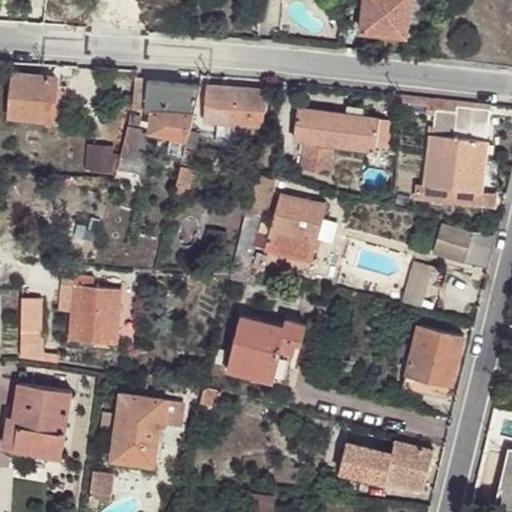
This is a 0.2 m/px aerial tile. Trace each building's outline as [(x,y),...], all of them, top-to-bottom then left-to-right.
[(364,0),(361,30),(406,35),(407,22),(409,0),(364,0)] [(416,0),(409,0),(407,22),(415,22),(416,0)] [(53,119),(57,84),(57,77),(12,72),(8,114),(46,118),(53,119)] [(135,103),(148,104),(149,82),(137,80),(135,103)] [(168,152),(183,156),(184,151),(186,143),(187,138),(200,88),(149,82),(148,104),(147,109),(157,111),(152,130),(172,135),(168,152)] [(67,85),(57,84),(53,119),(46,118),(46,124),(63,126),(67,85)] [(233,124),(247,125),(262,126),(266,92),(206,88),(203,123),(217,124),(234,125),(233,124)] [(459,107),(437,104),(436,109),(458,112),(459,107)] [(458,112),(436,109),(433,134),(427,186),(480,193),(490,111),(459,107),(458,112)] [(375,146),(380,119),(361,116),(362,110),(348,108),(347,115),(298,109),(295,140),(370,150),(369,157),(377,158),(378,150),(375,150),(375,146)] [(129,126),(118,167),(142,173),(146,155),(135,152),(141,129),(137,128),(140,115),(131,114),(129,126)] [(395,120),(380,119),(375,146),(392,148),(395,120)] [(246,145),(247,125),(233,124),(234,125),(217,124),(216,143),(222,149),(232,150),(238,145),(246,145)] [(304,144),(300,166),(329,171),(333,149),(304,144)] [(175,187),(173,197),(181,199),(184,190),(187,190),(192,170),(191,170),(192,163),(191,163),(182,161),(181,168),(175,187)] [(252,218),(258,220),(263,221),(274,177),(255,172),(246,211),(253,213),(252,218)] [(480,193),(427,186),(425,197),(492,205),(493,194),(480,193)] [(278,193),(264,248),(310,261),(324,204),(278,193)] [(231,271),(240,272),(241,269),(244,259),(247,260),(249,254),(258,220),(252,218),(253,213),(246,211),(231,271)] [(444,222),(437,250),(468,258),(475,231),(444,222)] [(436,261),(419,257),(411,289),(429,293),(436,261)] [(231,271),(228,280),(237,283),(240,272),(231,271)] [(74,277),(74,286),(93,287),(93,278),(74,277)] [(93,287),(74,286),(68,340),(115,345),(120,289),(93,287)] [(429,293),(411,289),(410,294),(428,298),(429,293)] [(21,331),(40,331),(40,298),(22,298),(21,331)] [(415,324),(417,316),(399,311),(397,319),(415,324)] [(291,343),(301,345),(305,326),(287,321),(285,327),(242,316),(228,372),(274,383),(282,351),(288,353),(291,343)] [(420,326),(408,373),(437,379),(454,384),(465,337),(420,326)] [(22,357),(40,359),(40,331),(21,331),(22,357)] [(298,356),(301,345),(291,343),(288,353),(293,354),(298,356)] [(282,351),(274,383),(285,386),(289,370),(293,354),(288,353),(282,351)] [(294,372),(298,356),(293,354),(289,370),(294,372)] [(437,379),(408,373),(406,384),(434,391),(437,379)] [(437,379),(434,391),(450,395),(454,384),(437,379)] [(17,450),(62,456),(70,390),(18,381),(12,416),(7,415),(2,445),(14,446),(14,449),(17,450)] [(165,427),(168,402),(120,395),(110,461),(155,467),(160,426),(165,427)] [(182,404),(168,402),(165,427),(179,429),(182,404)] [(387,480),(388,480),(425,488),(435,451),(396,443),(393,455),(387,480)] [(387,484),(388,480),(387,480),(393,455),(348,444),(340,474),(387,484)] [(511,498),(511,447),(511,448),(501,496),(511,498)] [(61,462),(62,456),(17,450),(16,456),(61,462)] [(89,496),(108,500),(113,475),(94,471),(89,496)] [(253,496),(251,511),(274,511),(276,498),(253,496)] [(498,505),(511,508),(511,498),(501,496),(498,505)]
